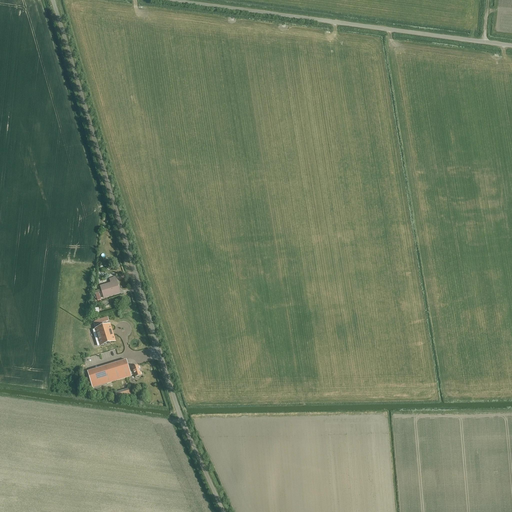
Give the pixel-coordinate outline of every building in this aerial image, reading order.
[(110,283),(100,287),(103,296),(119,291),(115,278),(109,279),(110,283)] [(108,317),(98,320),(97,320),(96,321),(95,322),(93,323),(94,326),(96,325),(98,324),(99,324),(109,321),(108,317)] [(100,346),(115,342),(110,325),(95,329),(100,346)] [(133,370),(129,371),(126,360),(87,372),(92,388),(131,376),(134,375),(135,378),(141,376),(138,366),(132,368),(133,370)] [(115,393),(116,397),(130,393),(129,388),(115,393)] [(340,480),(340,471),(332,471),(332,480),(340,480)]
